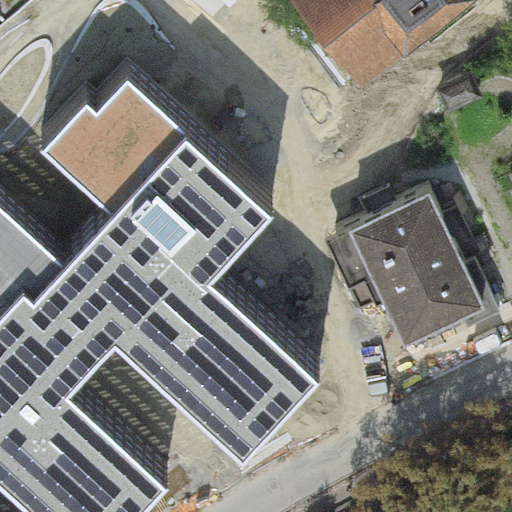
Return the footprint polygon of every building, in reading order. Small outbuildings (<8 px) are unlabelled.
[(201,0),(215,13),(226,0),(229,0),(231,1),(232,0),(201,0)] [(316,0),(368,63),(447,0),(316,0)] [(0,511),(0,459),(56,511),(125,511),(173,462),(74,371),(119,323),(246,442),(326,356),(219,257),(279,192),(129,53),(99,85),(90,77),(41,128),(110,193),(66,240),(0,179),(0,511)] [(472,74),(440,88),(451,113),(483,99),(472,74)] [(446,208),(432,179),(337,225),(353,260),(341,266),(362,309),(390,296),(408,333),(462,307),(470,324),(504,308),(476,249),(468,253),(458,233),(473,226),(461,201),(446,208)]
